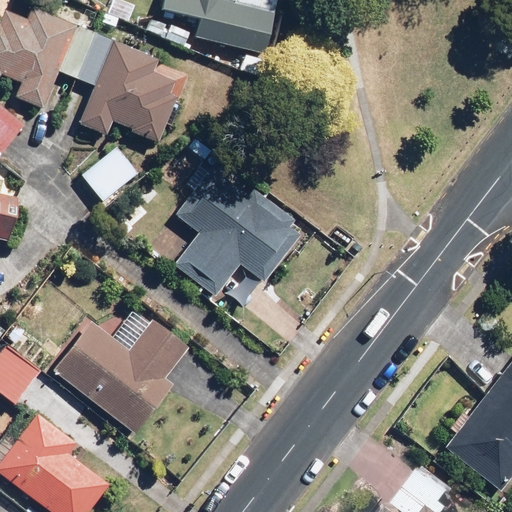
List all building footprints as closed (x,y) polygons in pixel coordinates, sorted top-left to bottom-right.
[(164,58),(10,0),(0,0),(0,72),(20,80),(12,99),(45,111),(61,70),(95,83),(79,124),(109,136),(113,125),(159,142),(184,78),(160,69),(164,58)] [(165,0),(162,11),(204,22),(199,41),(269,59),(283,0),(165,0)] [(0,161),(28,125),(0,103),(0,161)] [(86,176),(106,201),(140,174),(121,149),(86,176)] [(259,187),(252,197),(209,166),(176,213),(204,232),(177,270),(217,298),(240,264),(270,284),(305,234),(295,227),(302,217),(259,187)] [(24,191),(0,187),(0,241),(16,244),(24,191)] [(195,345),(155,314),(130,346),(104,326),(92,317),(51,369),(138,436),(177,385),(169,379),(195,345)] [(44,371),(9,342),(0,353),(0,393),(16,406),(44,371)] [(511,476),(511,362),(447,450),(501,491),(511,476)] [(77,439),(39,411),(0,464),(0,475),(49,511),(91,511),(111,485),(67,452),(77,439)] [(422,467),(393,505),(389,501),(380,511),(442,511),(451,502),(443,496),(450,488),(422,467)]
